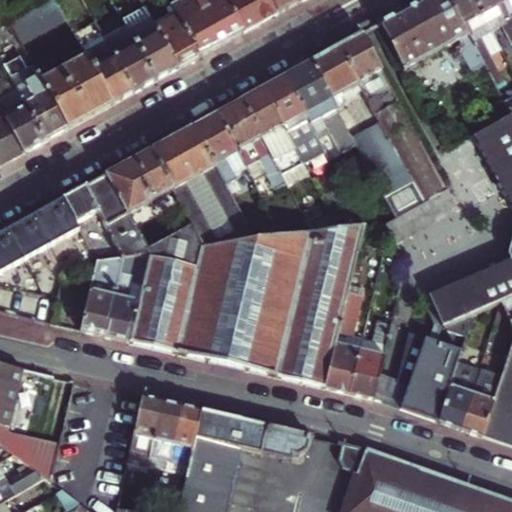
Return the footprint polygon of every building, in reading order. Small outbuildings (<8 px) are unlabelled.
[(57,0),(48,0),(9,21),(24,48),(70,23),(57,0)] [(225,0),(191,0),(175,9),(177,15),(181,21),(203,60),(225,49),(246,37),(225,0)] [(271,0),(225,0),(246,37),(252,34),(261,29),(282,18),(271,0)] [(271,0),(282,18),(291,13),(304,5),(301,0),(271,0)] [(488,69),(449,0),(440,0),(418,12),(384,31),(407,74),(464,44),(467,50),(465,58),(475,76),(488,69)] [(495,37),(475,0),(449,0),(488,69),(510,109),(511,107),(511,96),(493,61),(493,58),(490,53),(501,47),(495,37)] [(475,0),(495,37),(501,47),(505,55),(508,59),(511,57),(511,19),(501,0),(475,0)] [(511,0),(501,0),(511,19),(511,0)] [(154,24),(148,12),(125,25),(131,36),(154,24)] [(177,15),(156,26),(159,33),(181,21),(177,15)] [(181,21),(159,33),(181,73),(192,67),(203,60),(181,21)] [(154,24),(131,36),(158,85),(169,79),(181,73),(159,33),(156,26),(154,24)] [(110,48),(137,97),(147,92),(158,85),(131,36),(110,48)] [(450,197),(365,41),(354,47),(342,54),(362,90),(380,125),(426,210),(450,197)] [(90,62),(115,109),(127,103),(137,97),(110,48),(108,45),(87,56),(90,62)] [(493,61),(505,55),(501,47),(490,53),(493,58),(493,61)] [(343,101),(362,90),(342,54),(329,61),(315,69),(335,105),(343,101)] [(6,68),(12,80),(48,146),(57,141),(71,133),(45,87),(28,56),(6,68)] [(45,87),(71,133),(93,121),(115,109),(90,62),(45,87)] [(354,140),(340,114),(335,105),(315,69),(303,75),(289,83),(308,120),(321,144),(332,139),(343,158),(359,150),(354,140)] [(0,86),(0,110),(27,158),(36,152),(48,146),(12,80),(0,86)] [(279,88),(266,95),(286,132),(308,120),(289,83),(279,88)] [(305,168),(286,132),(266,95),(257,101),(244,108),(283,179),(305,168)] [(343,101),(335,105),(340,114),(348,110),(343,101)] [(511,107),(510,109),(511,111),(511,303),(503,307),(511,328),(511,358),(505,381),(483,443),(511,453),(511,107)] [(276,195),(288,188),(283,179),(244,108),(233,113),(221,120),(241,157),(251,175),(257,186),(269,180),(276,195)] [(0,172),(13,165),(27,158),(0,110),(0,172)] [(241,157),(221,120),(210,126),(198,133),(230,192),(241,186),(238,182),(229,163),(241,157)] [(321,144),(308,120),(286,132),(305,168),(306,170),(329,158),(321,144)] [(511,121),(477,140),(511,205),(511,259),(511,260),(511,259),(511,263),(433,299),(441,317),(448,331),(451,330),(478,318),(495,310),(503,307),(511,303),(511,121)] [(426,210),(380,125),(354,140),(359,150),(400,224),(426,210)] [(152,262),(145,290),(144,295),(132,347),(248,375),(325,394),(355,278),(366,233),(342,236),(317,240),(287,244),(259,248),(230,192),(198,133),(178,144),(154,157),(175,197),(194,234),(153,256),(152,262)] [(135,219),(175,197),(154,157),(136,167),(114,179),(135,219)] [(251,175),(241,157),(229,163),(238,182),(251,175)] [(305,168),(283,179),(288,188),(288,189),(310,178),(306,170),(305,168)] [(152,262),(153,256),(135,219),(114,179),(90,192),(67,205),(79,227),(100,215),(125,264),(126,264),(138,263),(152,262)] [(461,216),(450,197),(426,210),(400,224),(388,230),(391,236),(399,250),(408,245),(461,216)] [(79,227),(67,205),(39,220),(11,235),(0,240),(0,279),(83,234),(79,227)] [(113,324),(109,342),(120,345),(132,347),(144,295),(131,291),(138,263),(126,264),(117,303),(113,302),(108,323),(113,324)] [(100,267),(82,336),(96,339),(109,342),(113,324),(108,323),(113,302),(117,303),(126,264),(125,264),(100,267)] [(336,396),(350,399),(361,356),(363,346),(352,342),(365,295),(358,294),(362,279),(355,278),(325,394),(336,396)] [(361,356),(350,399),(363,402),(374,405),(395,321),(398,308),(389,306),(383,324),(378,329),(372,352),(376,353),(374,360),(361,356)] [(471,339),(478,318),(451,330),(452,333),(471,339)] [(433,374),(442,345),(413,335),(400,385),(411,389),(402,415),(418,420),(433,374)] [(433,374),(418,420),(434,426),(440,428),(458,376),(461,367),(466,354),(442,345),(433,374)] [(2,367),(0,374),(0,447),(6,452),(10,436),(26,372),(8,368),(2,367)] [(461,367),(458,376),(440,428),(451,432),(460,435),(479,383),(481,374),(461,367)] [(479,383),(460,435),(477,441),(483,443),(505,381),(481,373),(481,374),(479,383)] [(154,403),(146,401),(120,504),(117,511),(138,511),(146,479),(165,405),(154,403)] [(166,483),(184,410),(165,405),(146,479),(166,483)] [(190,471),(205,415),(199,413),(184,410),(166,483),(186,488),(190,471)] [(309,456),(313,441),(256,427),(205,415),(190,471),(186,488),(179,511),(236,511),(243,484),(250,456),(293,466),(294,460),(302,462),(309,456)] [(10,436),(6,452),(14,458),(28,469),(44,481),(52,486),(61,448),(10,436)] [(349,511),(511,511),(511,505),(356,451),(345,448),(341,463),(348,475),(360,479),(349,511)] [(16,477),(23,473),(28,469),(14,458),(8,462),(16,477)] [(28,469),(23,473),(36,486),(44,481),(28,469)] [(10,511),(6,503),(0,506),(0,511),(10,511)]
